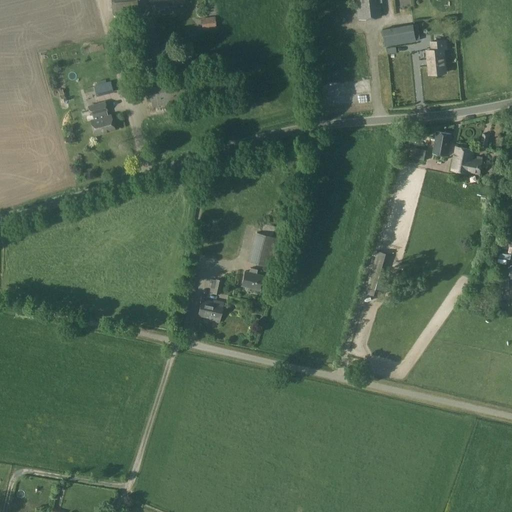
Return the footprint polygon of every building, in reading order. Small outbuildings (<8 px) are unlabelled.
[(136,0),(110,0),(112,14),(138,12),(136,0)] [(332,0),(333,27),(349,26),(348,0),(332,0)] [(380,0),(356,0),(359,19),(380,17),(379,2),(381,2),(380,0)] [(200,19),(201,28),(216,26),(215,17),(200,19)] [(165,77),(156,20),(138,23),(147,80),(165,77)] [(427,33),(441,32),(441,23),(427,23),(427,33)] [(447,49),(446,40),(431,42),(432,50),(426,50),(429,75),(447,73),(444,49),(447,49)] [(226,66),(147,81),(152,108),(231,92),(226,66)] [(110,82),(106,83),(97,85),(93,86),(96,97),(113,93),(110,82)] [(110,115),(101,117),(100,114),(107,111),(105,101),(87,106),(90,116),(93,115),(94,119),(90,120),(94,135),(114,130),(110,115)] [(451,134),(437,132),(433,153),(447,156),(451,134)] [(480,147),(487,148),(489,136),(482,135),(480,147)] [(472,159),(473,150),(456,147),(452,170),(469,173),(469,172),(479,174),(482,161),(472,159)] [(279,239),(256,233),(248,262),(272,268),(279,239)] [(384,275),(389,255),(390,254),(378,251),(365,293),(377,297),(384,275)] [(187,267),(181,299),(190,301),(196,269),(187,267)] [(250,268),(249,272),(244,271),(241,286),(258,290),(262,276),(256,274),(257,270),(250,268)] [(211,280),(210,288),(213,289),(212,293),(219,295),(222,281),(215,280),(215,281),(211,280)] [(214,303),(202,300),(198,316),(210,318),(209,320),(218,322),(223,302),(214,301),(214,303)]
